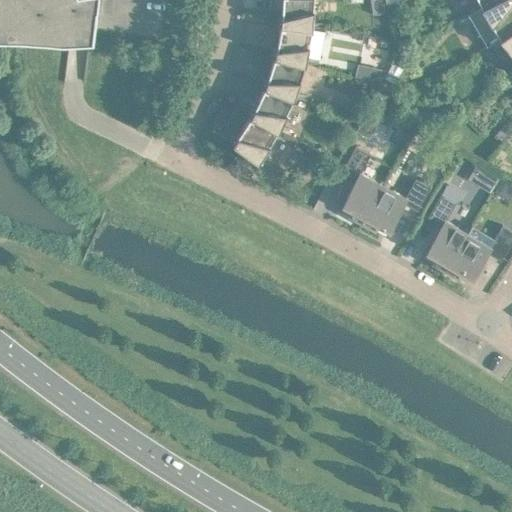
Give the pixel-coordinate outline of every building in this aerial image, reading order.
[(0,0),(0,24),(7,26),(76,24),(75,17),(90,17),(92,0),(0,0)] [(279,0),(278,17),(309,21),(311,0),(279,0)] [(511,0),(479,0),(464,8),(484,40),(497,31),(511,20),(511,0)] [(278,18),(272,48),(302,57),(309,22),(309,21),(278,17),(278,18)] [(511,20),(497,31),(511,50),(511,20)] [(272,49),(262,79),(291,91),(302,57),(272,48),(272,49)] [(356,58),(353,71),(376,76),(379,63),(356,58)] [(261,80),(248,108),(275,123),(291,91),(262,79),(261,80)] [(275,123),(248,108),(230,136),(255,154),(275,123)] [(501,120),(494,129),(501,135),(508,126),(501,120)] [(337,204),(360,216),(380,179),(358,167),(368,148),(353,140),(340,164),(354,172),(337,204)] [(475,158),(466,173),(487,186),(496,171),(475,158)] [(380,179),(360,216),(383,229),(400,197),(414,204),(428,181),(413,173),(403,191),(380,179)] [(439,219),(421,250),(443,264),(465,227),(464,227),(443,214),(453,196),(439,187),(425,211),(439,219)] [(465,227),(443,264),(465,277),(484,246),(498,254),(511,231),(511,226),(499,219),(491,233),(469,219),(464,227),(465,227)]
